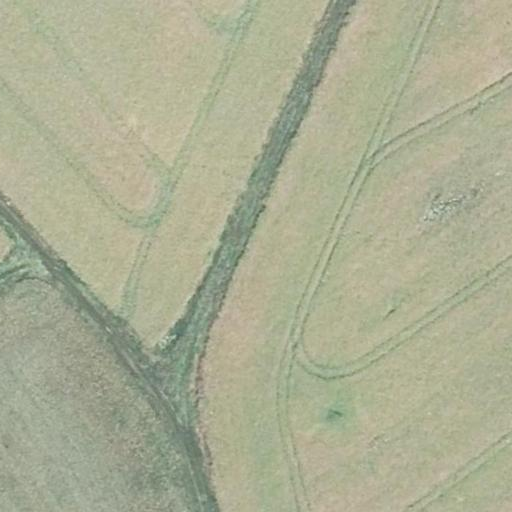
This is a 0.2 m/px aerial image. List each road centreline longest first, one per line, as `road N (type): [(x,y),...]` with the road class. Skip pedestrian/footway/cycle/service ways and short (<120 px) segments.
road 1 (track): [(336,0),(203,313),(179,415),(207,511)]
road 2 (track): [(0,219),(179,415)]
